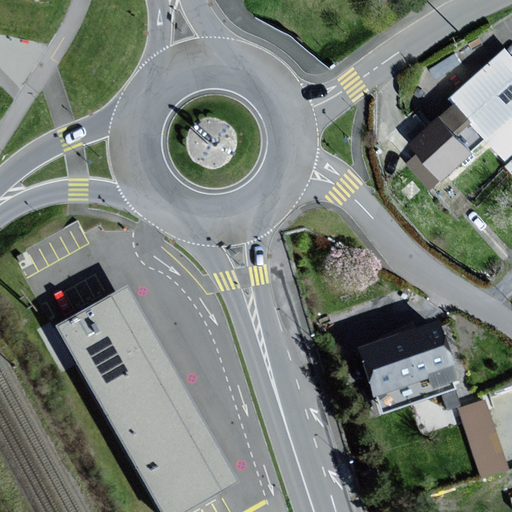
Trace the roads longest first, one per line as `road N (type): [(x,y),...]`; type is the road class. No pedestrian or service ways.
road 1 (unclassified): [(287,161),(345,189),(410,260),(511,326)]
road 2 (residential): [(287,118),(486,0)]
road 3 (primary): [(184,210),(225,280),(284,415)]
road 4 (primary): [(284,415),(259,264),(261,199)]
road 5 (unclassified): [(143,109),(27,158),(0,185)]
road 6 (unclassified): [(0,212),(63,191),(158,192)]
